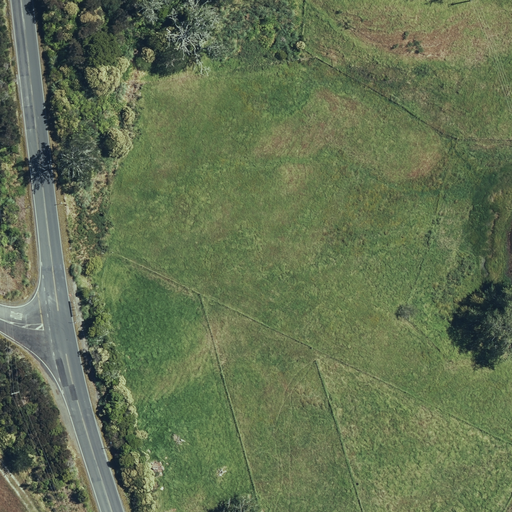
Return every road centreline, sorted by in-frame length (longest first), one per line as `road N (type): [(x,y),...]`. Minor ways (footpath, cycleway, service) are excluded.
road 1 (secondary): [(59,327),(19,0)]
road 2 (secondary): [(111,511),(59,327)]
